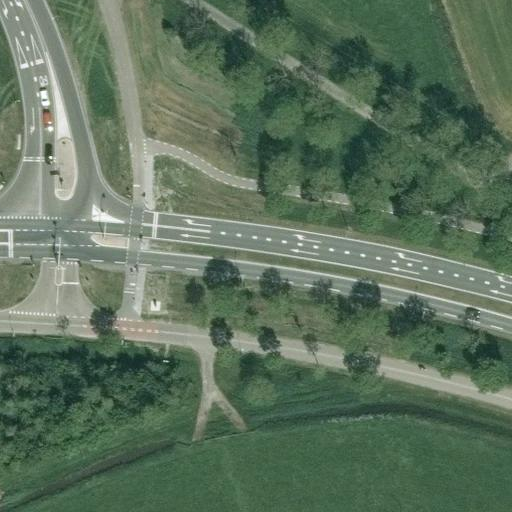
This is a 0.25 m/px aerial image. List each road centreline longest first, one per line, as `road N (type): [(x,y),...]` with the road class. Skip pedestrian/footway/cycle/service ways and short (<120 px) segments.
road 1 (unclassified): [(511,401),(305,350),(124,329)]
road 2 (primary): [(511,311),(239,255)]
road 3 (primary): [(239,255),(227,230),(135,209),(101,189),(76,123),(52,102)]
road 4 (primary): [(239,255),(57,238)]
road 5 (secondary): [(57,238),(52,102)]
